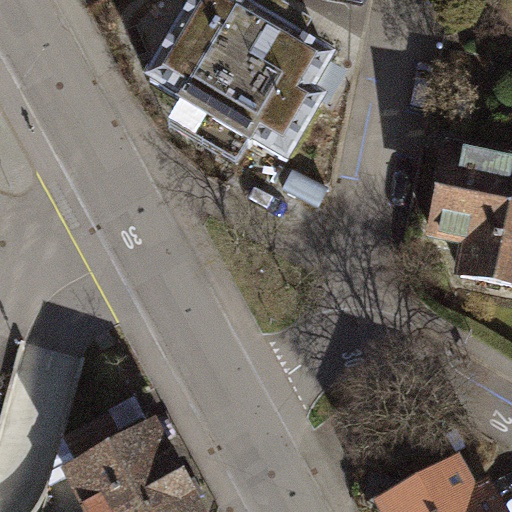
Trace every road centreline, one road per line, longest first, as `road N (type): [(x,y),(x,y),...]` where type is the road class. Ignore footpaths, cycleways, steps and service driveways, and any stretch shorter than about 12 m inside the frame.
road 1 (tertiary): [(15,0),(231,401)]
road 2 (residential): [(346,345),(413,0)]
road 3 (residential): [(346,345),(400,352),(511,415)]
road 4 (residential): [(231,401),(346,345)]
road 5 (tertiary): [(231,401),(292,511)]
